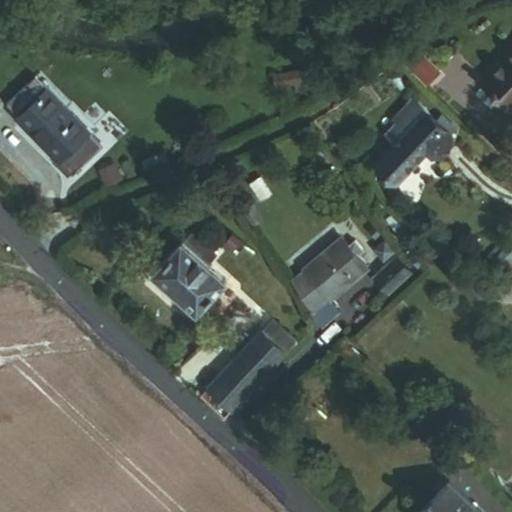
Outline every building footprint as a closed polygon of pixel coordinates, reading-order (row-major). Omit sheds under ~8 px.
[(46,12),(49,0),(35,0),(33,8),(46,12)] [(69,16),(73,5),(60,0),(56,12),(69,16)] [(442,69),(423,49),(409,63),(428,83),(442,69)] [(511,50),(482,81),(509,108),(511,104),(511,50)] [(298,71),(268,75),(270,89),(301,85),(298,71)] [(0,112),(9,120),(6,124),(69,179),(96,148),(23,83),(0,108),(0,112)] [(392,140),(374,159),(396,181),(423,153),(429,159),(448,139),(445,135),(451,129),(438,116),(432,121),(406,96),(393,110),(398,114),(382,130),(392,140)] [(195,222),(151,269),(197,311),(226,280),(201,256),(215,241),(195,222)] [(299,271),(287,281),(309,312),(324,299),(325,300),(363,266),(334,235),(297,269),(299,271)] [(394,276),(412,257),(398,244),(380,263),(394,276)] [(275,315),(263,328),(289,353),(301,340),(275,315)] [(210,383),(236,408),(289,353),(263,328),(210,383)] [(482,511),(444,474),(409,508),(412,511),(482,511)]
